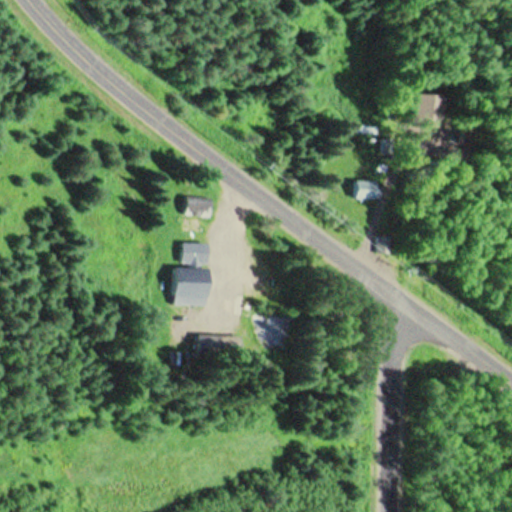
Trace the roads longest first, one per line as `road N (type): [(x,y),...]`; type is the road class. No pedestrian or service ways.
road 1 (secondary): [(400,301),(110,76),(30,0)]
road 2 (tertiary): [(394,511),(400,301)]
road 3 (secondary): [(511,379),(400,301)]
